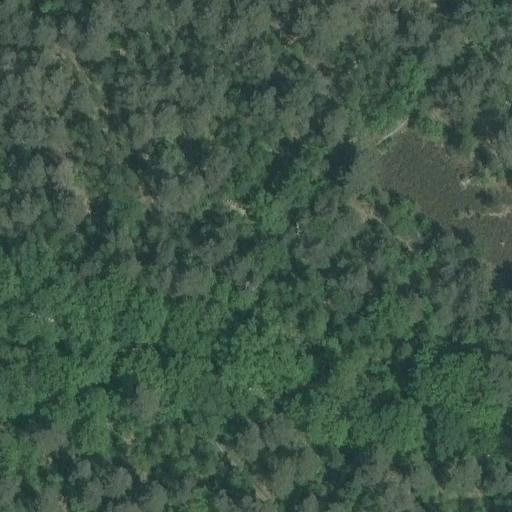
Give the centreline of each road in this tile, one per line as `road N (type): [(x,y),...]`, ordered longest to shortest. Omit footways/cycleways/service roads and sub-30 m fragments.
road 1 (track): [(0,438),(145,357),(511,16)]
road 2 (track): [(145,357),(367,421),(468,429),(511,423)]
road 3 (track): [(272,511),(145,357)]
road 4 (track): [(0,309),(145,357)]
